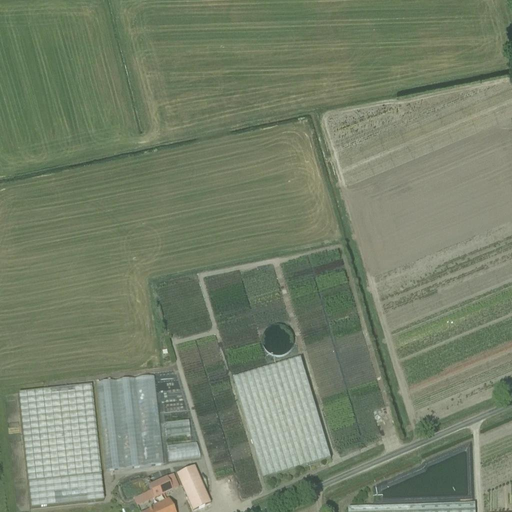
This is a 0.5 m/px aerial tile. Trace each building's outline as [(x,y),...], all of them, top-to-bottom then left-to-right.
[(482,94),(472,96),(409,109),(415,138),(478,125),(488,123),(482,94)] [(232,380),(260,471),(263,480),(331,460),(328,450),(300,360),(232,380)] [(158,380),(100,385),(108,473),(166,467),(158,380)] [(102,502),(90,387),(17,395),(30,510),(102,502)] [(189,435),(188,422),(164,424),(166,438),(189,435)] [(170,447),(172,464),(203,461),(201,444),(170,447)] [(193,470),(176,478),(188,505),(190,511),(195,511),(210,506),(194,470),(193,470)] [(150,493),(133,500),(136,507),(178,489),(172,476),(148,486),(150,493)] [(150,511),(172,511),(171,509),(168,501),(152,508),(153,511),(150,511)]
